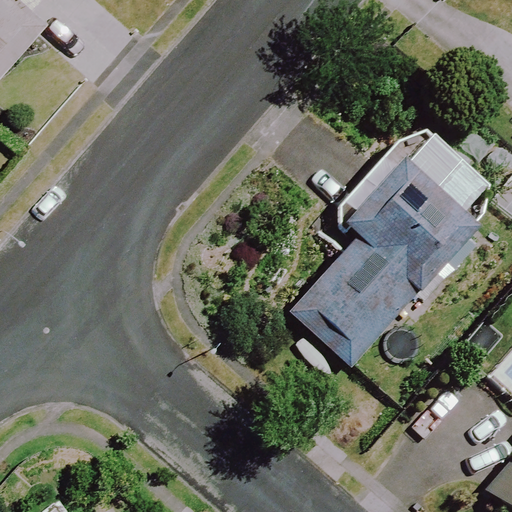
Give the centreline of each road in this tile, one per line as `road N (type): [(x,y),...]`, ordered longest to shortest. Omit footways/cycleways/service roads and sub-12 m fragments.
road 1 (residential): [(40,285),(290,0)]
road 2 (residential): [(40,285),(296,511)]
